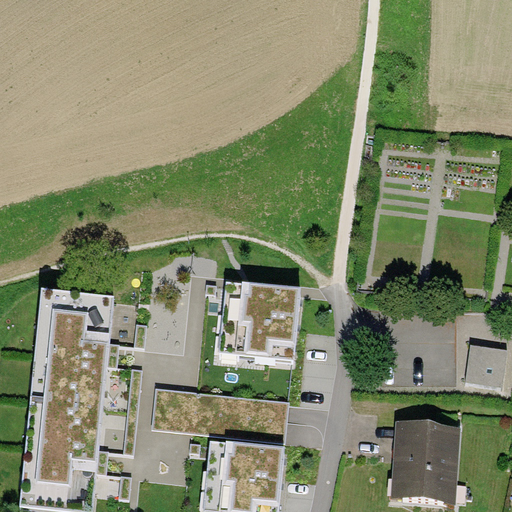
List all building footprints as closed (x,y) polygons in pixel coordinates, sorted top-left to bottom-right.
[(301,295),(227,289),(221,359),(295,365),(301,295)] [(114,298),(42,292),(22,508),(63,511),(94,511),(98,472),(100,451),(133,456),(142,373),(107,370),(109,352),(114,298)] [(510,355),(473,351),(469,387),(507,391),(510,355)] [(290,405),(157,391),(153,431),(286,444),(290,405)] [(458,434),(396,430),(392,503),(454,506),(458,434)] [(277,511),(283,456),(209,449),(203,511),(277,511)]
